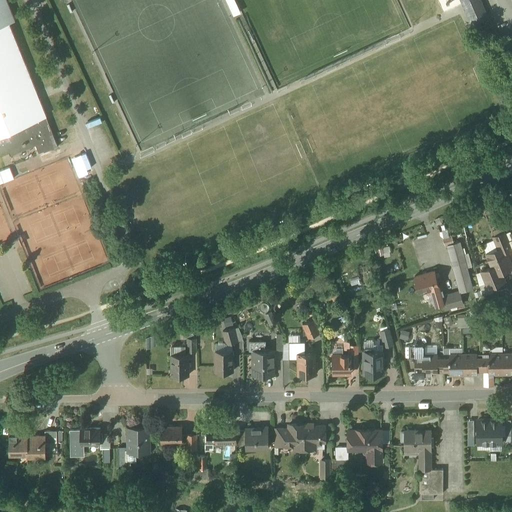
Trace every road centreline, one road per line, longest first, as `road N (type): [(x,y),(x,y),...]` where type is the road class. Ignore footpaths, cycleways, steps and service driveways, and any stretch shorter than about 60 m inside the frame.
road 1 (secondary): [(511,169),(102,337)]
road 2 (residential): [(511,396),(119,400)]
road 3 (residential): [(98,325),(84,284),(122,268),(128,249),(26,0)]
